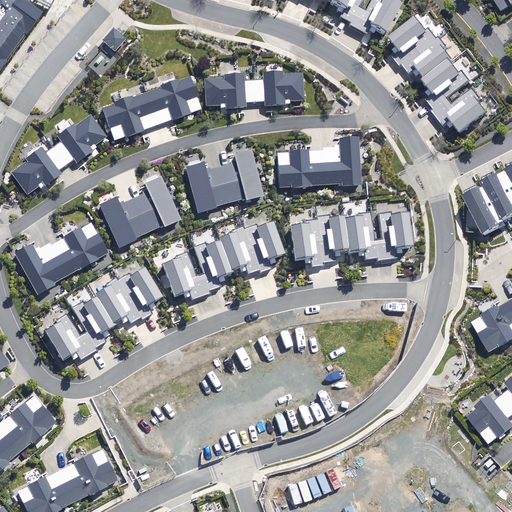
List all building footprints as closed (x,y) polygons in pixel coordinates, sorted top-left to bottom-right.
[(0,0),(0,76),(45,14),(29,3),(30,0),(0,0)] [(333,8),(337,0),(307,0),(321,8),(324,3),(333,8)] [(337,0),(333,8),(343,14),(339,21),(368,38),(372,31),(385,39),(403,10),(385,0),(337,0)] [(511,0),(493,0),(503,15),(511,9),(511,0)] [(425,84),(453,61),(445,52),(448,49),(438,37),(450,27),(431,4),(388,38),(401,54),(394,60),(409,79),(417,73),(425,84)] [(453,61),(425,84),(437,99),(429,104),(435,112),(431,115),(445,133),(453,126),(460,136),(486,115),(477,104),(482,100),(474,91),(483,83),(479,78),(471,84),(453,61)] [(204,83),(206,109),(227,107),(227,113),(246,112),(245,106),(264,105),(264,111),(285,110),(285,104),(302,103),(301,77),(262,79),(262,84),(249,85),(249,81),(204,83)] [(173,125),(203,114),(190,81),(103,113),(115,146),(144,136),(143,134),(172,123),(173,125)] [(53,127),(65,144),(46,157),(44,154),(12,177),(26,197),(43,184),(47,190),(62,179),(58,173),(74,162),(78,168),(98,153),(94,148),(105,140),(90,119),(73,132),(64,119),(53,127)] [(343,132),(343,141),(341,141),(341,155),(278,157),(279,191),(309,191),(309,188),(359,187),(358,140),(354,140),(354,131),(343,132)] [(262,200),(251,156),(234,160),(235,167),(206,174),(205,168),(187,173),(198,217),(216,213),(215,208),(245,201),(246,205),(262,200)] [(462,194),(483,233),(503,223),(501,219),(511,213),(511,162),(506,166),(507,169),(498,174),(496,171),(479,180),(481,184),(462,194)] [(181,224),(161,182),(145,189),(147,195),(120,208),(111,190),(95,198),(120,251),(136,244),(134,240),(163,227),(165,232),(181,224)] [(348,257),(345,214),(342,214),(342,213),(330,214),(331,225),(328,225),(328,218),(308,220),(310,232),(293,234),(296,267),(313,265),(313,267),(334,265),(333,259),(348,257)] [(345,214),(348,257),(365,256),(366,264),(396,261),(395,255),(413,253),(410,217),(356,222),(355,213),(345,214)] [(109,258),(92,227),(37,257),(32,249),(15,258),(37,299),(55,290),(52,285),(82,269),(84,272),(109,258)] [(223,245),(233,280),(287,263),(276,229),(257,235),(255,227),(236,233),(238,241),(233,242),(229,230),(219,234),(223,245)] [(233,280),(223,245),(197,253),(204,277),(192,281),(184,258),(163,265),(176,303),(193,297),(194,302),(218,294),(215,285),(233,280)] [(100,302),(117,331),(164,304),(146,275),(143,277),(139,270),(130,276),(134,282),(110,296),(103,285),(93,290),(100,302)] [(43,330),(65,367),(79,360),(81,364),(99,354),(97,351),(108,344),(105,338),(117,331),(100,302),(96,304),(90,295),(83,299),(89,309),(76,316),(78,319),(59,330),(55,323),(43,330)] [(490,350),(511,337),(511,299),(473,322),(490,350)] [(0,373),(9,367),(0,354),(0,373)] [(511,377),(504,384),(509,390),(493,403),(487,396),(474,407),(477,409),(466,419),(489,446),(511,427),(506,420),(511,415),(511,377)] [(12,409),(17,415),(14,417),(23,428),(0,445),(0,474),(8,469),(6,465),(57,427),(44,409),(32,418),(26,409),(22,411),(18,405),(12,409)] [(74,457),(76,462),(39,479),(36,472),(26,477),(29,484),(16,490),(25,511),(56,511),(116,483),(100,450),(86,457),(84,452),(74,457)]
